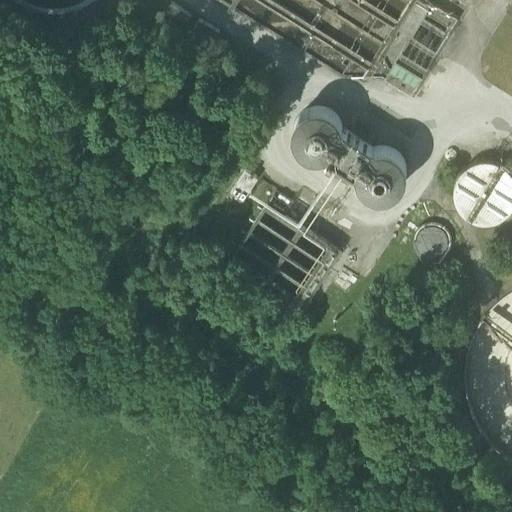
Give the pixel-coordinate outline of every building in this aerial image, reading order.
[(14,0),(20,5),(56,14),(89,5),(93,0),(14,0)] [(229,0),(343,70),(369,66),(408,0),(229,0)] [(429,0),(427,0),(384,67),(412,85),(456,17),(429,0)] [(395,191),(402,183),(406,173),(405,162),(399,153),(392,148),(383,145),(373,147),(342,127),(339,117),(329,108),(320,106),(311,107),(303,111),(296,119),(293,133),(300,147),(311,154),(327,153),(357,173),(361,184),(369,191),(377,194),(387,194),(395,191)] [(511,219),(511,197),(511,161),(460,159),(457,217),(511,219)] [(257,177),(246,170),(232,190),(243,198),(257,177)] [(335,246),(266,201),(232,253),(301,298),(335,246)] [(511,288),(509,290),(493,304),(482,318),(473,334),(467,354),(465,379),(469,400),(476,419),(487,436),(504,452),(511,457),(511,288)]
